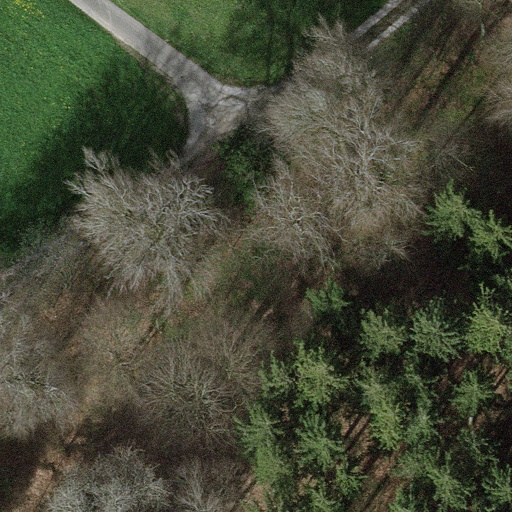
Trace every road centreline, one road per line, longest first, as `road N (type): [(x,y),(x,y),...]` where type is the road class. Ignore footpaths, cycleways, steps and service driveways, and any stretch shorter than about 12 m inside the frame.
road 1 (track): [(0,292),(240,137),(424,0)]
road 2 (track): [(240,137),(77,0)]
